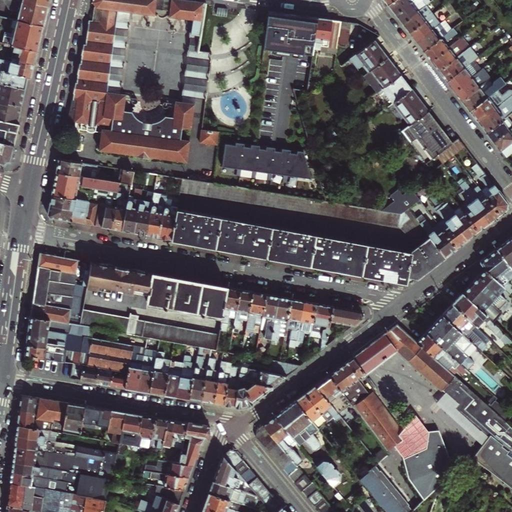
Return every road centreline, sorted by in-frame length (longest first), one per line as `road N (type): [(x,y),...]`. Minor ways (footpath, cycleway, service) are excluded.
road 1 (residential): [(20,229),(403,301)]
road 2 (residential): [(511,188),(372,8),(354,0)]
road 3 (residential): [(7,378),(232,428)]
road 4 (residential): [(403,301),(232,428)]
road 5 (primary): [(28,191),(69,0)]
road 6 (primary): [(7,378),(20,229)]
road 7 (residential): [(403,301),(511,220)]
